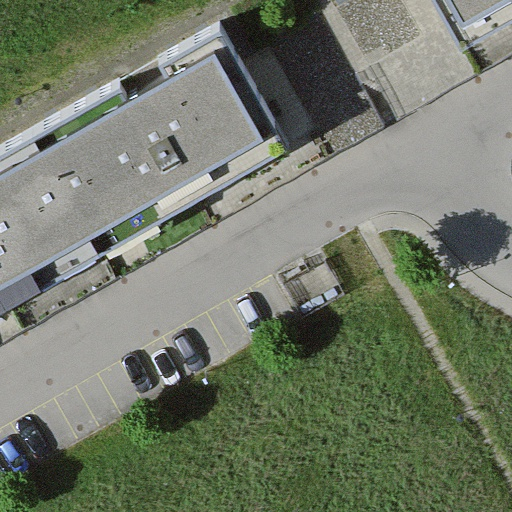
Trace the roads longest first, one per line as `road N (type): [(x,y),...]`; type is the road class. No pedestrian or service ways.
road 1 (residential): [(397,170),(0,396)]
road 2 (residential): [(511,245),(397,170)]
road 3 (residential): [(397,170),(511,104)]
